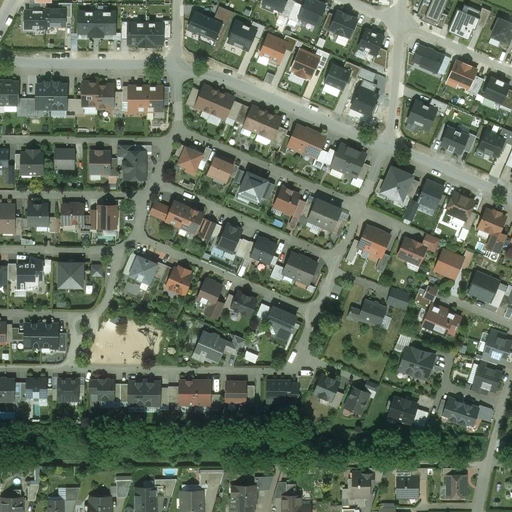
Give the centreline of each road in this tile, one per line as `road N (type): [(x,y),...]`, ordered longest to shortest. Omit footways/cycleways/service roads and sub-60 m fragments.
road 1 (residential): [(301,358),(290,370),(71,368)]
road 2 (residential): [(386,148),(236,83),(178,69)]
road 3 (residential): [(134,236),(314,313)]
road 4 (residential): [(156,184),(337,258)]
road 5 (residential): [(178,130),(358,206)]
road 6 (residential): [(178,69),(0,63)]
road 7 (residential): [(0,138),(167,144)]
road 8 (residential): [(0,194),(144,198)]
road 9 (residential): [(511,198),(386,148)]
road 10 (residential): [(386,148),(399,24)]
road 11 (residential): [(399,24),(511,72)]
